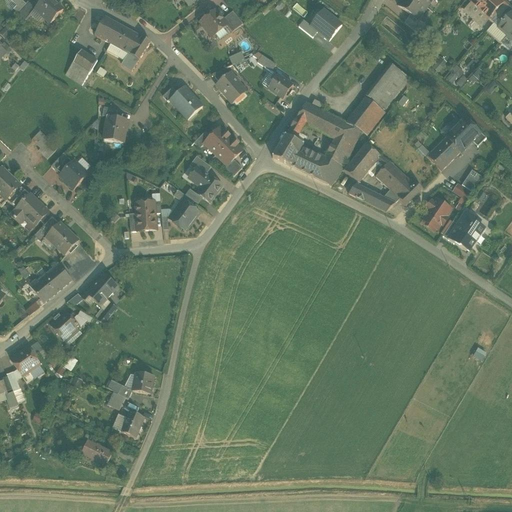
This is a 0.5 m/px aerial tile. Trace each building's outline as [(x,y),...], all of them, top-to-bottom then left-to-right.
[(50,26),(63,12),(50,0),(44,0),(35,10),(29,17),(38,26),(44,20),(50,26)] [(426,9),(413,0),(402,0),(398,7),(410,16),(417,21),(418,21),(426,9)] [(413,0),(426,9),(432,0),(413,0)] [(474,0),(466,9),(467,10),(468,16),(473,20),(490,0),(474,0)] [(501,2),(498,0),(490,0),(473,20),(478,24),(483,24),(484,25),(493,16),(503,4),(501,2)] [(18,14),(26,5),(22,1),(17,7),(13,10),(18,14)] [(503,1),(501,2),(503,4),(493,16),(497,20),(509,6),(503,1)] [(29,17),(35,10),(28,3),(26,5),(18,14),(16,16),(23,23),(29,17)] [(511,8),(509,6),(497,20),(502,24),(511,12),(511,8)] [(222,21),(216,12),(200,25),(212,39),(213,38),(227,27),(222,21)] [(310,28),(329,43),(343,27),(324,12),(310,28)] [(511,12),(502,24),(497,20),(486,32),(500,44),(507,37),(511,30),(511,12)] [(227,27),(232,34),(243,26),(233,13),(222,21),(227,27)] [(417,21),(410,16),(404,24),(418,36),(425,26),(418,21),(417,21)] [(142,39),(106,19),(95,37),(109,45),(105,52),(123,63),(121,66),(132,73),(138,62),(139,62),(150,44),(142,39)] [(0,34),(6,38),(11,31),(5,27),(0,33),(0,34)] [(227,27),(213,38),(218,44),(232,34),(227,27)] [(97,62),(80,52),(65,76),(82,87),(97,62)] [(232,65),(245,59),(242,53),(229,58),(232,65)] [(271,74),(271,73),(276,67),(259,55),(256,59),(259,61),(254,69),(259,73),(262,68),(271,74)] [(365,97),(383,111),(408,80),(390,65),(365,97)] [(453,85),(463,72),(456,66),(446,79),(453,85)] [(480,68),(467,79),(472,85),(485,75),(480,68)] [(219,84),(230,74),(227,70),(213,76),(219,84)] [(262,86),(283,101),(293,88),(271,73),(271,74),(262,86)] [(247,94),(230,74),(219,84),(216,87),(217,87),(222,92),(221,93),(232,106),(233,105),(231,104),(244,93),(246,95),(247,94)] [(463,76),(456,84),(461,88),(468,80),(463,76)] [(172,100),(177,95),(172,89),(162,98),(168,104),(172,101),(172,100)] [(176,109),(188,122),(202,108),(184,89),(177,95),(172,100),(172,101),(178,107),(176,109)] [(346,125),(367,136),(384,113),(366,100),(346,125)] [(311,107),(321,112),(324,106),(314,101),(311,107)] [(334,141),(344,124),(321,112),(311,107),(306,104),(296,121),(305,126),(334,141)] [(107,118),(116,120),(117,113),(103,111),(102,118),(107,118)] [(123,145),(127,121),(116,120),(107,118),(103,142),(123,145)] [(453,131),(446,138),(446,139),(461,153),(480,134),(464,121),(461,124),(456,120),(449,127),(453,131)] [(300,133),(305,126),(296,121),(291,129),(300,133)] [(344,124),(334,141),(325,159),(302,149),(291,168),(331,187),(337,180),(351,157),(367,136),(346,125),(344,124)] [(285,138),(299,145),(297,138),(300,133),(291,129),(285,138)] [(204,146),(216,157),(231,141),(228,138),(229,138),(226,134),(225,135),(220,130),(210,139),(204,145),(204,146)] [(41,150),(49,142),(40,133),(32,142),(41,150)] [(204,145),(210,139),(205,133),(194,145),(200,150),(204,146),(204,145)] [(299,145),(285,138),(273,159),(291,168),(302,149),(303,147),(299,145)] [(461,153),(446,139),(427,158),(442,172),(461,153)] [(227,168),(233,161),(242,152),(237,147),(238,146),(234,143),(231,141),(216,157),(227,168)] [(38,152),(47,161),(57,150),(49,142),(41,150),(38,152)] [(381,158),(366,145),(343,172),(358,184),(377,161),(381,158)] [(63,154),(51,168),(60,176),(72,162),(63,154)] [(390,192),(383,199),(395,205),(399,201),(406,207),(422,191),(415,185),(414,186),(389,163),(381,157),(381,158),(377,161),(385,168),(375,178),(390,192)] [(198,170),(206,176),(211,169),(196,158),(189,168),(194,171),(196,173),(198,170)] [(58,179),(72,192),(88,175),(74,161),(58,179)] [(242,170),(233,161),(227,168),(225,170),(234,178),(242,170)] [(21,187),(2,170),(0,171),(0,195),(7,202),(20,188),(21,187)] [(196,195),(209,205),(222,188),(206,176),(198,170),(196,173),(194,171),(187,181),(200,190),(196,195)] [(482,178),(472,171),(469,176),(478,183),(482,178)] [(478,183),(469,176),(465,181),(475,188),(478,183)] [(475,188),(465,181),(462,186),(472,193),(475,188)] [(386,214),(395,205),(383,199),(356,186),(348,195),(386,214)] [(471,195),(457,186),(453,193),(466,202),(471,195)] [(12,206),(25,192),(20,188),(7,202),(12,206)] [(25,192),(12,206),(16,211),(30,197),(25,192)] [(182,203),(188,208),(192,203),(178,192),(174,198),(182,204),(182,203)] [(481,202),(485,195),(480,192),(476,199),(481,202)] [(49,214),(30,197),(16,211),(11,217),(20,226),(25,220),(34,229),(41,222),(48,214),(49,214)] [(446,219),(451,211),(437,201),(434,205),(431,203),(427,209),(430,211),(421,224),(435,234),(441,225),(443,227),(447,220),(446,219)] [(136,216),(137,233),(156,232),(155,216),(154,204),(144,205),(142,203),(138,203),(136,205),(135,206),(136,216)] [(182,204),(169,220),(186,233),(199,216),(188,208),(182,203),(182,204)] [(53,218),(48,214),(41,222),(45,226),(46,226),(53,218)] [(475,224),(476,223),(465,215),(458,226),(454,232),(460,235),(455,242),(455,243),(454,244),(459,248),(460,246),(469,252),(484,230),(475,224)] [(137,233),(136,216),(129,216),(131,234),(137,233)] [(59,225),(53,218),(46,226),(52,232),(59,225)] [(454,232),(458,226),(453,223),(442,238),(454,245),(454,244),(455,243),(455,242),(460,235),(454,232)] [(79,243),(59,225),(52,232),(46,239),(47,239),(65,257),(79,243)] [(52,232),(46,226),(45,226),(34,237),(42,245),(47,239),(46,239),(52,232)] [(44,305),(72,282),(58,265),(37,283),(36,281),(28,287),(44,305)] [(118,289),(104,276),(86,296),(93,302),(100,309),(107,302),(118,289)] [(72,308),(82,300),(78,296),(67,304),(70,307),(72,308)] [(93,302),(86,296),(82,300),(89,306),(93,302)] [(31,315),(40,307),(36,302),(27,311),(31,315)] [(110,304),(107,302),(100,309),(104,312),(110,304)] [(117,310),(110,304),(104,312),(97,322),(104,326),(117,310)] [(92,319),(80,312),(77,317),(90,324),(92,319)] [(73,321),(66,313),(50,327),(69,347),(81,335),(77,331),(84,324),(77,317),(73,321)] [(494,340),(486,335),(481,344),(490,348),(494,340)] [(33,347),(38,355),(42,352),(36,344),(33,347)] [(28,350),(33,358),(38,355),(33,347),(28,350)] [(28,350),(11,362),(17,372),(14,374),(13,374),(18,386),(23,379),(40,367),(33,358),(28,350)] [(70,356),(63,366),(71,372),(78,362),(70,356)] [(13,374),(7,377),(8,379),(12,391),(13,393),(20,391),(18,386),(13,374)] [(150,396),(154,378),(136,374),(133,392),(133,393),(150,396)] [(75,378),(72,385),(79,388),(82,381),(75,378)] [(12,391),(8,379),(2,381),(7,393),(12,391)] [(133,393),(133,392),(111,382),(107,390),(118,395),(117,396),(123,399),(128,401),(132,393),(133,393)] [(18,406),(13,393),(5,397),(4,397),(7,402),(9,410),(18,406)] [(123,399),(117,396),(111,393),(105,406),(117,411),(123,399)] [(136,440),(145,419),(130,413),(127,420),(119,417),(114,430),(121,433),(121,434),(136,440)] [(82,456),(106,468),(112,455),(88,443),(82,456)]
